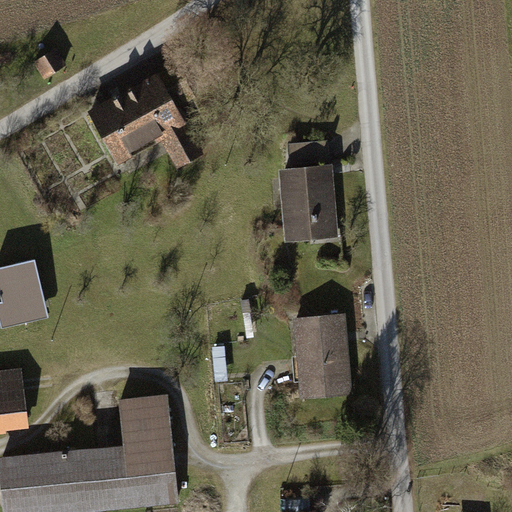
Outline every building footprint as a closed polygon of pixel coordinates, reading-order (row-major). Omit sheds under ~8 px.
[(52,52),(29,65),(40,83),(62,70),(52,52)] [(178,88),(189,80),(172,55),(161,63),(178,88)] [(165,72),(84,114),(114,171),(160,146),(174,173),(209,155),(165,72)] [(332,139),(293,141),(293,158),(333,156),(332,139)] [(329,168),(274,173),(281,246),(335,241),(329,168)] [(30,263),(0,270),(0,312),(39,303),(30,263)] [(342,318),(288,322),(295,401),(348,397),(342,318)] [(17,369),(0,371),(0,436),(25,433),(17,369)] [(117,446),(0,457),(0,511),(116,511),(174,507),(163,399),(113,404),(117,446)]
